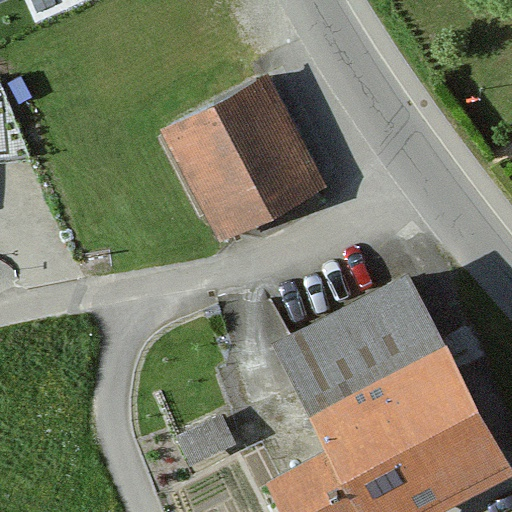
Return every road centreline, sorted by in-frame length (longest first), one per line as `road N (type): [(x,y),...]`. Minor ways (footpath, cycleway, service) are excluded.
road 1 (residential): [(0,314),(74,295),(269,274),(429,187)]
road 2 (tertiary): [(309,0),(429,187)]
road 3 (unknown): [(379,511),(511,462)]
road 4 (tertiary): [(429,187),(511,279)]
